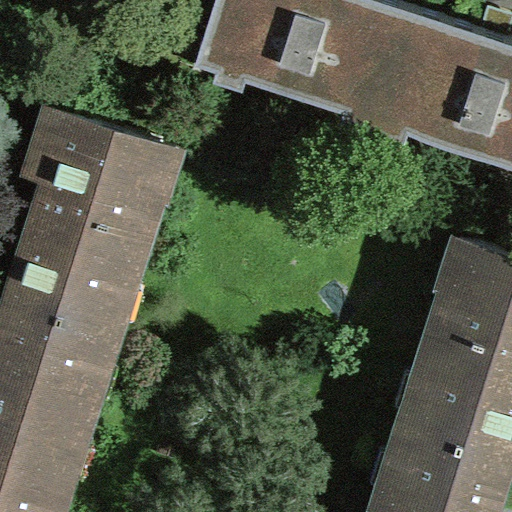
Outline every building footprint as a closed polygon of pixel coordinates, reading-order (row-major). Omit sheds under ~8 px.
[(213,0),(197,51),(376,108),(411,0),(410,0),(213,0)] [(511,151),(511,32),(493,26),(411,0),(376,108),(511,151)] [(9,297),(113,330),(159,186),(161,187),(162,183),(156,181),(169,141),(175,143),(177,139),(51,98),(31,164),(49,171),(34,219),(9,297)] [(402,422),(505,456),(511,434),(511,246),(460,230),(459,234),(465,236),(452,275),(446,273),(445,278),(448,278),(402,422)] [(113,330),(9,297),(0,325),(0,464),(63,485),(113,330)] [(487,511),(505,456),(402,422),(373,511),(487,511)] [(54,511),(63,485),(0,464),(0,511),(54,511)]
